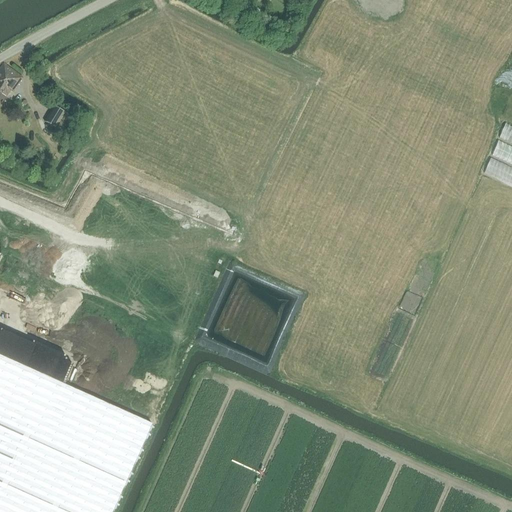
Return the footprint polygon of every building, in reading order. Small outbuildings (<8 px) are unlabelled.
[(3,64),(0,67),(0,93),(6,97),(10,92),(12,93),(22,79),(3,64)] [(54,107),(45,122),(56,129),(65,113),(54,107)] [(56,129),(54,133),(59,136),(61,137),(72,118),(65,113),(56,129)] [(199,343),(240,355),(243,344),(202,332),(199,343)] [(0,511),(113,511),(152,425),(133,416),(69,388),(0,356),(0,511)] [(62,363),(60,372),(72,375),(74,366),(62,363)]
